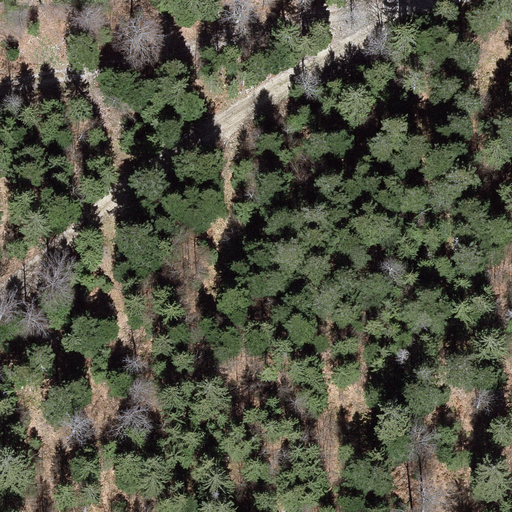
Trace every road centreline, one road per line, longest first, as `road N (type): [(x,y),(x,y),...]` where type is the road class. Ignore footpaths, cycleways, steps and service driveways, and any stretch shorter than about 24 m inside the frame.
road 1 (track): [(405,2),(200,141),(0,297)]
road 2 (track): [(419,0),(386,2),(0,104)]
